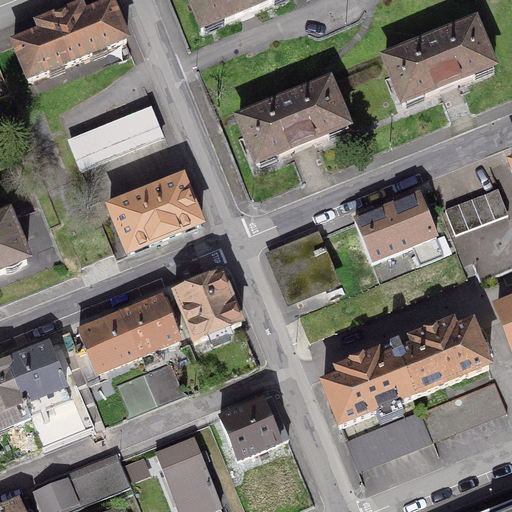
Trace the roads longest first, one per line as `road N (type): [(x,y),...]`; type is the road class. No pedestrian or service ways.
road 1 (residential): [(0,485),(288,370)]
road 2 (residential): [(234,242),(511,134)]
road 3 (residential): [(137,0),(234,242)]
road 4 (residential): [(0,337),(234,242)]
road 5 (residential): [(367,511),(511,455)]
road 6 (residential): [(288,370),(347,511)]
road 7 (residential): [(234,242),(288,370)]
